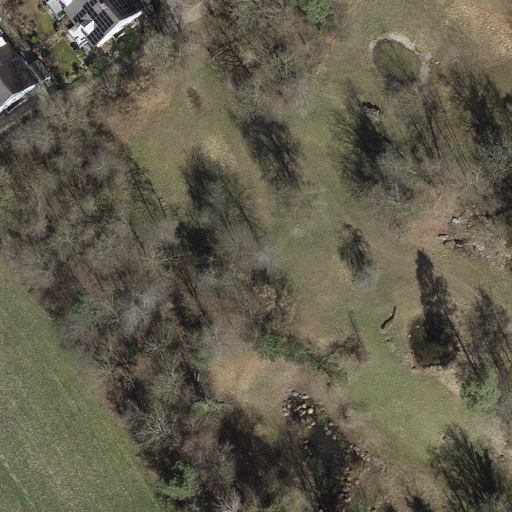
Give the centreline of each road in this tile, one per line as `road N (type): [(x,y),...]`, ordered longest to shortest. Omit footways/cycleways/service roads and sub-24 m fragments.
road 1 (track): [(188,19),(364,243),(450,278),(511,333)]
road 2 (track): [(188,19),(0,146)]
